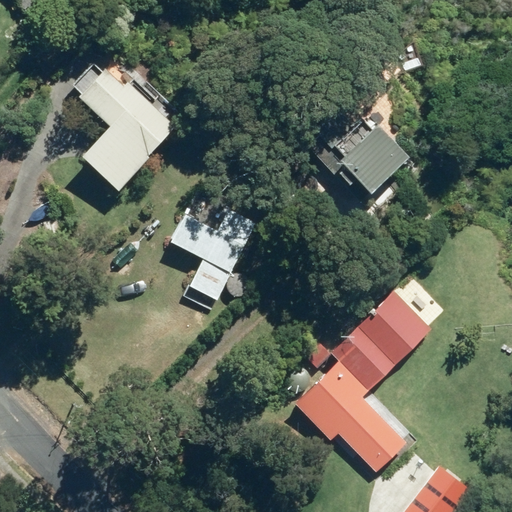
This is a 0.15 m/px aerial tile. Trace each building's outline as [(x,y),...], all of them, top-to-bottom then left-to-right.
[(121,189),(176,126),(127,83),(125,84),(107,68),(82,97),(112,123),(84,157),(121,189)] [(330,158),(362,192),(402,155),(370,121),(330,158)] [(218,300),(256,222),(229,209),(219,230),(186,214),(173,242),(205,258),(192,287),(218,300)] [(363,392),(428,329),(390,290),(325,353),(326,354),(312,369),(346,403),(360,389),(363,392)] [(156,301),(164,305),(167,299),(159,295),(156,301)] [(447,511),(467,485),(437,462),(398,511),(447,511)]
